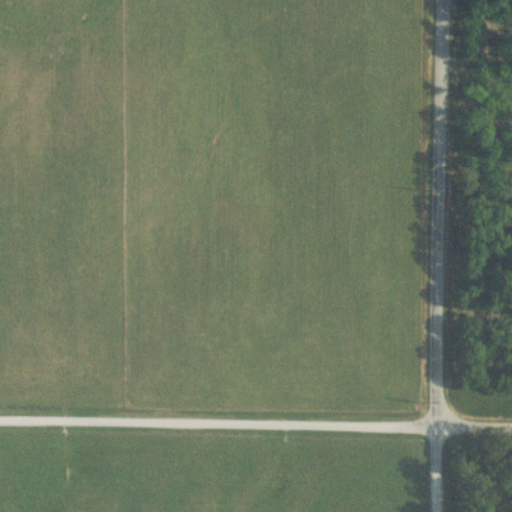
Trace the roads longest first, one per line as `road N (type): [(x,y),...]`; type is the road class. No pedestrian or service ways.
road 1 (residential): [(511,429),(0,421)]
road 2 (residential): [(437,511),(442,0)]
